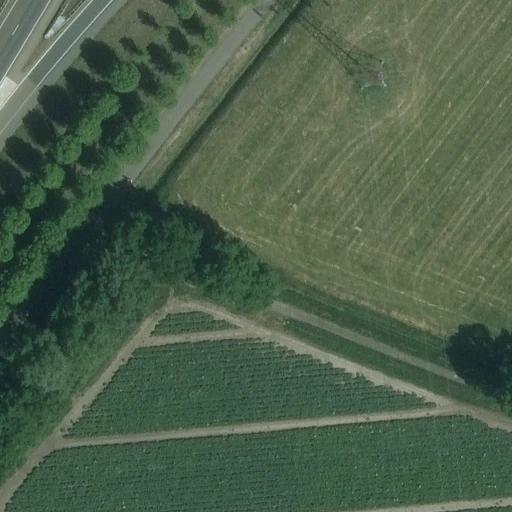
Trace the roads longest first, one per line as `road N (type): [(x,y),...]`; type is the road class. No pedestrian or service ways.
road 1 (unclassified): [(0,359),(281,0)]
road 2 (unclassified): [(511,404),(133,248)]
road 3 (motorway): [(0,116),(109,0)]
